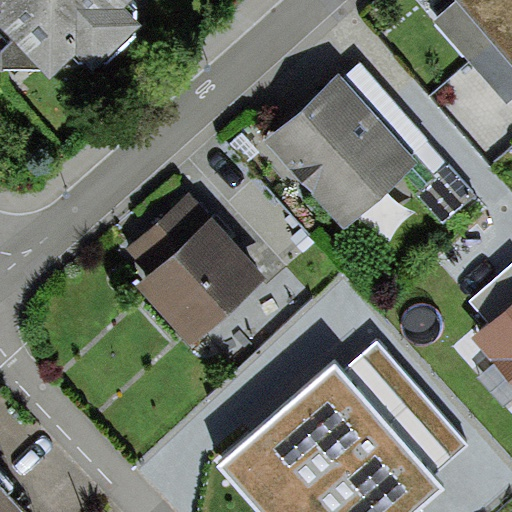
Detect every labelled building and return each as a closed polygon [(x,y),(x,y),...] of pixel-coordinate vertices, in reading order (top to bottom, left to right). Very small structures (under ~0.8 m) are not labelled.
[(0,0),(0,7),(45,53),(52,61),(78,37),(93,53),(146,3),(142,0),(0,0)] [(511,0),(449,0),(433,15),(470,56),(511,18),(511,0)] [(0,53),(45,53),(0,7),(0,53)] [(511,91),(511,18),(470,56),(507,96),(511,91)] [(340,62),(264,128),(342,218),(419,152),(413,144),(426,132),(362,58),(347,70),(340,62)] [(449,159),(415,188),(441,218),(475,189),(449,159)] [(264,261),(193,186),(135,241),(157,263),(144,275),(194,327),(264,261)] [(511,287),(466,326),(511,380),(511,287)] [(242,511),(447,511),(503,467),(391,328),(211,473),(242,511)] [(0,511),(28,511),(31,510),(0,474),(0,511)]
